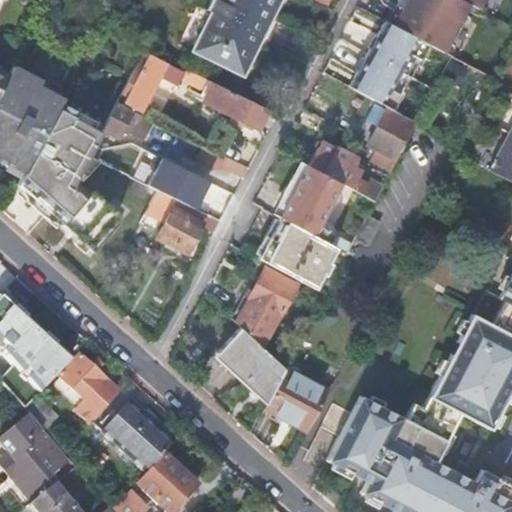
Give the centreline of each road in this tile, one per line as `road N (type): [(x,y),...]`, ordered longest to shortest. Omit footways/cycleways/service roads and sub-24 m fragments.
road 1 (residential): [(343,0),(153,369)]
road 2 (residential): [(309,511),(153,369)]
road 3 (residential): [(153,369),(0,231)]
